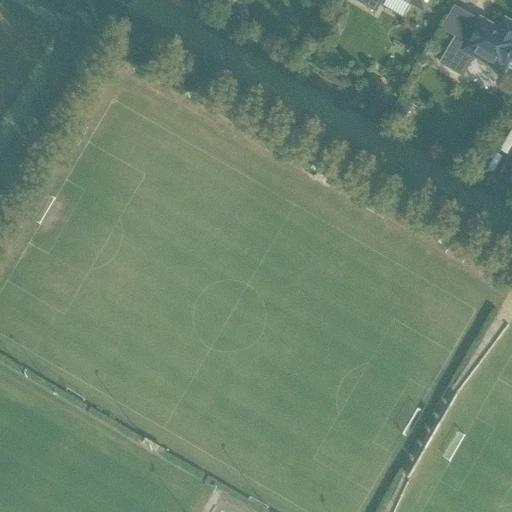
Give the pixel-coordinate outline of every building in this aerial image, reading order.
[(356,0),(356,1),(376,12),(381,3),(383,0),(402,0),(425,13),(432,0),(356,0)] [(248,2),(227,3),(228,18),(249,17),(248,2)] [(511,21),(508,19),(502,29),(483,18),(469,42),(459,36),(443,61),(465,74),(476,55),(504,72),(511,59),(511,21)] [(377,79),(370,91),(381,98),(388,86),(377,79)] [(401,97),(390,116),(402,123),(413,104),(401,97)] [(511,123),(511,102),(503,118),(511,123)]
